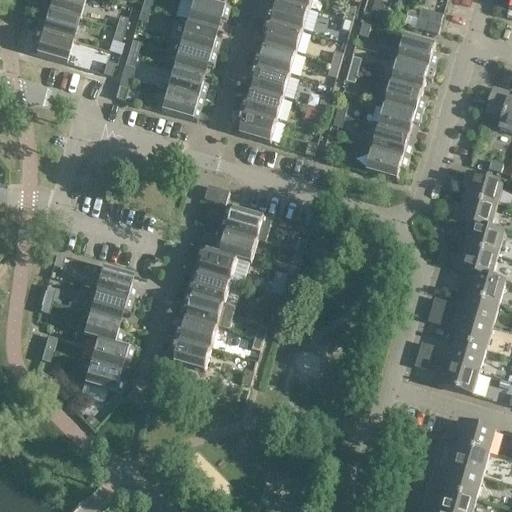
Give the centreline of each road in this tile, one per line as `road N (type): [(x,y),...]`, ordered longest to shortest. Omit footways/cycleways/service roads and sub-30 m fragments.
road 1 (residential): [(85,108),(105,134),(398,219)]
road 2 (residential): [(398,219),(426,193),(480,0)]
road 3 (residential): [(398,219),(426,274),(395,392)]
road 4 (residential): [(395,392),(362,511)]
road 5 (residential): [(395,392),(511,424)]
